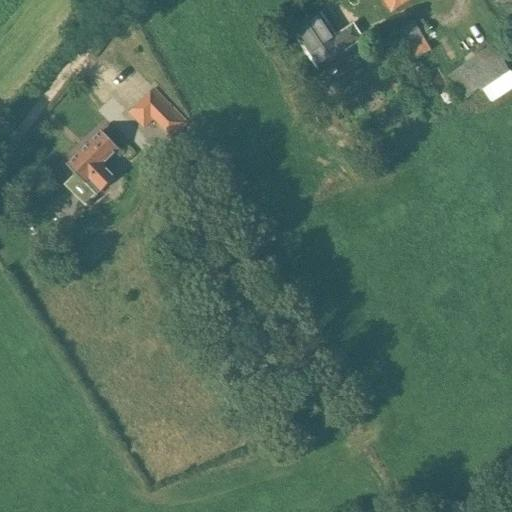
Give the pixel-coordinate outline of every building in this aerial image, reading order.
[(381,0),(391,14),(411,0),(381,0)] [(320,13),(292,31),(319,71),(347,52),(365,40),(354,24),(336,36),(320,13)] [(393,32),(403,50),(406,48),(414,61),(431,50),(423,38),(414,22),(393,32)] [(479,89),(480,91),(482,89),(490,102),(511,87),(511,74),(510,72),(493,45),(463,65),(464,66),(448,77),(464,100),(479,89)] [(188,121),(169,103),(154,118),(172,136),(188,121)] [(102,132),(67,166),(85,185),(86,184),(97,195),(101,191),(102,192),(116,179),(104,167),(120,151),(102,132)]
